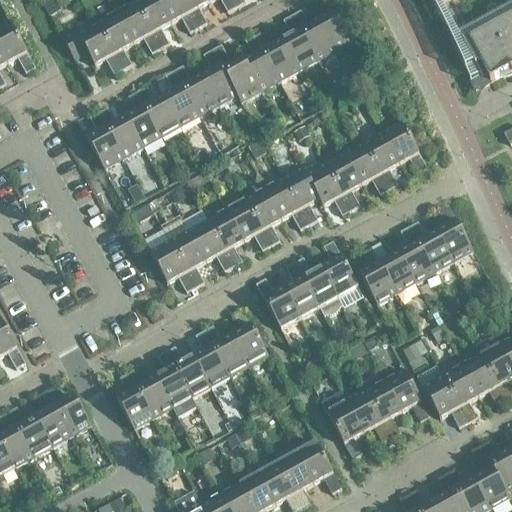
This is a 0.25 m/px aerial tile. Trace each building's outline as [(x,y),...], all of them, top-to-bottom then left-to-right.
[(171,27),(156,0),(146,0),(135,6),(161,53),(170,48),(161,33),(171,27)] [(199,32),(180,0),(156,0),(171,27),(182,22),(190,37),(199,32)] [(209,7),(205,0),(180,0),(199,32),(207,27),(199,12),(209,7)] [(237,11),(230,0),(205,0),(209,7),(219,1),(228,16),(237,11)] [(230,0),(237,11),(245,6),(241,0),(230,0)] [(357,44),(332,0),(326,0),(321,3),(330,18),(320,24),(337,55),(357,44)] [(430,0),(436,10),(441,7),(442,7),(454,0),(430,0)] [(161,53),(135,6),(116,17),(134,48),(144,43),(152,58),(161,53)] [(337,55),(320,24),(310,29),(301,14),(293,19),(318,65),(337,55)] [(134,48),(116,17),(97,27),(123,74),(132,69),(124,54),(134,48)] [(318,65),(293,19),(284,24),(292,39),(282,45),(299,76),(318,65)] [(511,19),(463,46),(464,48),(456,52),(475,93),(491,86),(511,74),(511,19)] [(36,72),(10,25),(0,30),(0,53),(8,68),(18,62),(26,77),(36,72)] [(123,74),(97,27),(79,37),(76,32),(62,40),(75,64),(88,57),(95,70),(106,64),(114,79),(123,74)] [(299,76),(282,45),(272,50),(264,35),(255,40),(280,86),(299,76)] [(280,86),(255,40),(246,45),(254,60),(244,65),(261,97),(280,86)] [(261,97),(244,65),(234,71),(222,49),(213,54),(238,100),(238,101),(242,108),(261,97)] [(238,100),(213,54),(204,59),(212,74),(202,79),(219,111),(238,101),(238,100)] [(219,111),(202,79),(192,85),(184,70),(175,75),(201,121),(219,111)] [(201,121),(175,75),(166,80),(174,95),(164,100),(182,132),(201,121)] [(182,132),(164,100),(154,106),(146,91),(137,96),(163,142),(182,132)] [(163,142),(137,96),(128,101),(136,116),(126,121),(144,153),(163,142)] [(144,153),(126,121),(116,127),(108,112),(99,117),(125,163),(144,153)] [(125,163),(99,117),(90,122),(99,137),(88,143),(105,174),(125,163)] [(428,173),(402,126),(383,137),(400,169),(410,163),(418,178),(428,173)] [(400,169),(383,137),(364,148),(389,194),(398,189),(390,174),(400,169)] [(389,194),(364,148),(345,158),(362,190),(372,184),(380,199),(389,194)] [(362,190),(345,158),(326,169),(352,215),(360,210),(352,195),(362,190)] [(352,215),(326,169),(307,179),(306,179),(320,204),(323,211),(334,205),(343,220),(352,215)] [(320,204),(306,179),(307,179),(303,172),(283,183),(309,229),(318,224),(310,209),(320,204)] [(309,229),(283,183),(265,193),(282,225),(292,219),(300,234),(309,229)] [(282,225),(265,193),(246,204),(271,250),(280,245),(272,230),(282,225)] [(271,250),(246,204),(227,214),(244,246),(254,240),(263,255),(271,250)] [(474,256),(448,210),(439,215),(447,230),(437,235),(454,267),(474,256)] [(244,246),(227,214),(208,225),(233,271),(243,266),(234,251),(244,246)] [(233,271),(208,225),(189,235),(206,266),(217,261),(225,276),(233,271)] [(454,267),(437,235),(427,241),(418,226),(410,231),(435,277),(454,267)] [(435,277),(410,231),(401,236),(409,251),(399,256),(416,288),(435,277)] [(206,266),(189,235),(170,245),(196,292),(205,287),(196,272),(206,266)] [(196,292),(170,245),(150,256),(168,288),(179,282),(187,297),(196,292)] [(359,292),(342,261),(333,246),(324,251),(332,266),(322,271),(339,303),(359,292)] [(416,288),(399,256),(389,262),(381,247),(372,252),(397,298),(416,288)] [(397,298),(372,252),(363,257),(371,272),(361,278),(378,309),(397,298)] [(339,303),(322,271),(312,277),(304,262),(295,267),(320,313),(339,303)] [(320,313),(295,267),(286,272),(294,287),(284,292),(302,324),(320,313)] [(302,324),(284,292),(274,298),(266,283),(256,288),(282,335),(302,324)] [(269,360),(243,314),(234,319),(242,334),(232,340),(249,371),(269,360)] [(26,367),(0,321),(0,320),(0,362),(8,358),(16,373),(26,367)] [(249,371),(232,340),(222,345),(213,330),(204,335),(230,382),(249,371)] [(230,382),(204,335),(196,340),(204,355),(194,361),(211,392),(230,382)] [(511,342),(500,349),(511,371),(511,342)] [(511,383),(511,371),(500,349),(481,359),(506,406),(511,402),(511,395),(507,386),(511,383)] [(211,392),(194,361),(184,366),(176,351),(167,356),(192,402),(211,392)] [(192,402),(167,356),(158,361),(166,376),(156,381),(173,413),(192,402)] [(506,406),(481,359),(462,370),(479,401),(489,396),(497,411),(506,406)] [(479,401),(462,370),(443,380),(468,427),(477,422),(469,407),(479,401)] [(173,413),(156,381),(146,387),(138,372),(129,377),(154,423),(173,413)] [(430,421),(405,374),(385,385),(402,416),(412,411),(421,426),(430,421)] [(154,423),(129,377),(120,382),(128,397),(118,403),(135,434),(154,423)] [(468,427),(443,380),(423,391),(440,423),(451,417),(460,432),(468,427)] [(402,416),(385,385),(366,395),(392,442),(400,437),(392,422),(402,416)] [(92,431),(74,399),(64,405),(55,390),(47,395),(72,441),(92,431)] [(72,441),(47,395),(38,400),(46,415),(36,420),(53,452),(72,441)] [(392,442),(366,395),(347,406),(364,437),(374,432),(383,447),(392,442)] [(364,437),(347,406),(327,417),(353,463),(363,458),(354,443),(364,437)] [(53,452),(36,420),(26,426),(17,411),(9,416),(34,462),(53,452)] [(34,462),(9,416),(0,420),(8,436),(0,440),(0,444),(15,473),(34,462)] [(0,481),(15,473),(0,444),(0,481)] [(511,493),(511,460),(508,454),(498,460),(490,445),(481,449),(507,496),(511,493)] [(342,492),(316,446),(296,457),(314,488),(324,483),(332,498),(342,492)] [(507,496),(481,449),(472,455),(484,477),(474,482),(490,511),(494,511),(511,503),(507,496)] [(314,488),(296,457),(277,467),(302,511),(306,511),(312,509),(304,494),(314,488)] [(302,511),(277,467),(259,478),(276,509),(286,503),(290,511),(302,511)] [(490,511),(474,482),(464,488),(455,473),(447,478),(465,511),(490,511)] [(270,511),(276,509),(259,478),(240,488),(252,511),(270,511)] [(465,511),(447,478),(438,483),(446,498),(436,503),(441,511),(465,511)] [(252,511),(240,488),(221,499),(228,511),(252,511)] [(441,511),(436,503),(426,509),(418,494),(409,499),(416,511),(441,511)] [(228,511),(221,499),(202,509),(203,511),(228,511)] [(416,511),(409,499),(400,503),(404,511),(416,511)]
